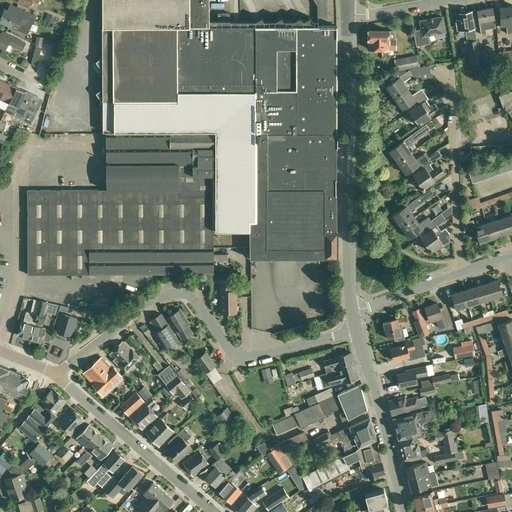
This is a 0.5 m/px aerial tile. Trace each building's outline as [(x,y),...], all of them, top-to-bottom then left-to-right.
[(27,190),(27,275),(157,274),(192,274),(198,274),(213,274),(213,261),(213,254),(213,222),(215,222),(215,232),(250,232),(250,249),(250,259),(320,258),(328,258),(337,258),(337,231),(336,231),(336,148),(338,148),(338,133),(337,133),(336,26),(317,26),(317,21),(312,21),(310,17),(304,21),(302,21),(300,17),(294,21),(283,21),(281,17),(275,21),(263,21),(261,17),(255,21),(209,21),(208,0),(102,0),(103,61),(100,57),(95,62),(100,68),(103,68),(103,93),(100,89),(95,93),(100,100),(103,100),(103,119),(103,134),(106,134),(106,190),(56,190),(45,190),(27,190)] [(30,13),(10,3),(6,10),(5,9),(0,18),(0,21),(26,34),(32,22),(33,23),(36,16),(30,13)] [(511,33),(511,6),(498,7),(500,25),(506,24),(506,33),(511,33)] [(493,19),(491,8),(476,10),(481,34),(486,33),(485,29),(495,28),(494,18),(493,19)] [(466,12),(465,11),(460,12),(460,13),(458,14),(459,20),(455,21),(457,30),(466,28),(468,42),(477,41),(475,27),(474,27),(472,11),(466,12)] [(416,46),(428,43),(427,35),(445,32),(442,16),(419,20),(421,29),(413,30),(416,46)] [(368,49),(395,49),(395,39),(394,39),(394,31),(388,31),(388,30),(368,30),(368,31),(366,33),(366,37),(368,39),(368,49)] [(2,34),(0,33),(0,47),(5,49),(8,43),(22,50),(25,43),(3,33),(2,34)] [(480,62),(477,41),(468,42),(467,42),(471,64),(480,62)] [(35,44),(33,55),(39,57),(41,47),(35,44)] [(482,63),(494,61),(492,49),(480,51),(482,63)] [(503,61),(511,60),(511,49),(502,51),(503,61)] [(396,71),(411,68),(419,66),(417,54),(393,59),(396,71)] [(393,97),(407,88),(403,82),(412,75),(430,72),(429,66),(418,68),(418,67),(409,70),(406,72),(405,69),(395,72),(384,74),(390,83),(385,86),(393,97)] [(0,98),(9,103),(16,87),(7,83),(0,97),(0,98)] [(16,87),(9,103),(17,107),(14,114),(22,118),(26,110),(25,109),(28,103),(22,100),(26,92),(16,87)] [(415,106),(428,98),(421,88),(412,95),(407,88),(393,97),(401,109),(412,102),(415,106)] [(511,89),(498,95),(502,107),(507,105),(510,109),(507,111),(511,117),(511,89)] [(428,98),(415,106),(409,110),(418,124),(430,116),(429,114),(438,108),(434,103),(430,106),(426,100),(428,98)] [(411,152),(406,146),(429,129),(426,124),(389,151),(397,162),(411,152)] [(470,152),(511,149),(511,143),(470,147),(470,152)] [(429,164),(432,162),(425,152),(415,159),(411,152),(397,162),(405,173),(416,166),(419,171),(425,166),(425,167),(429,164)] [(508,159),(502,161),(506,171),(511,169),(508,159)] [(502,161),(496,163),(500,173),(506,171),(502,161)] [(496,163),(491,165),(495,175),(500,173),(496,163)] [(433,169),(429,164),(425,167),(425,166),(419,171),(413,175),(423,190),(435,181),(446,173),(439,164),(433,169)] [(491,165),(485,167),(489,177),(495,175),(491,165)] [(485,167),(480,169),(483,179),(489,177),(485,167)] [(480,169),(474,171),(478,181),(483,179),(480,169)] [(474,171),(469,173),(472,183),(478,181),(474,171)] [(424,201),(433,193),(429,188),(419,195),(424,201)] [(504,199),(511,196),(511,191),(502,195),(504,199)] [(491,199),(493,203),(504,199),(502,195),(491,199)] [(480,203),(478,196),(466,201),(470,211),(481,207),(480,203)] [(406,205),(407,206),(393,216),(401,227),(415,217),(410,210),(419,204),(415,199),(406,205)] [(493,203),(491,199),(480,203),(481,207),(493,203)] [(486,223),(491,239),(503,235),(498,220),(495,212),(484,216),(486,223)] [(421,237),(437,226),(445,219),(441,213),(430,220),(428,217),(419,223),(415,217),(401,227),(409,238),(417,232),(420,237),(421,237)] [(503,235),(511,231),(511,224),(509,216),(498,220),(503,235)] [(477,236),(480,242),(491,239),(486,223),(475,227),(472,220),(467,222),(472,237),(477,236)] [(441,231),(437,226),(421,237),(430,250),(441,242),(443,245),(449,241),(449,233),(445,228),(441,231)] [(231,291),(231,280),(220,281),(220,313),(236,312),(236,290),(231,291)] [(487,284),(491,299),(503,295),(498,280),(487,284)] [(480,302),(491,299),(487,284),(475,287),(480,302)] [(475,287),(463,291),(468,306),(480,302),(475,287)] [(456,309),(468,306),(463,291),(451,294),(456,309)] [(21,322),(17,335),(30,339),(37,314),(40,301),(34,300),(30,312),(30,313),(26,311),(22,322),(21,322)] [(37,314),(30,339),(42,342),(42,340),(46,329),(41,328),(46,312),(47,309),(48,303),(40,301),(37,314)] [(440,312),(437,303),(424,308),(429,321),(435,319),(439,328),(451,324),(446,310),(440,312)] [(182,340),(193,333),(187,324),(189,323),(179,309),(167,316),(177,331),(176,331),(182,340)] [(495,313),(497,318),(508,314),(506,310),(495,313)] [(168,324),(161,313),(150,320),(157,331),(154,333),(164,348),(178,340),(168,324)] [(495,313),(484,316),(485,321),(497,318),(495,313)] [(72,337),(77,319),(61,314),(55,332),(72,337)] [(484,316),(472,320),(474,325),(485,321),(484,316)] [(403,317),(397,319),(397,318),(384,321),(386,331),(384,332),(385,337),(387,337),(387,338),(393,336),(394,341),(405,338),(401,323),(404,323),(403,317)] [(423,318),(414,321),(419,336),(428,333),(423,318)] [(474,325),(472,320),(460,324),(459,320),(455,322),(457,330),(462,329),(474,325)] [(502,337),(511,333),(511,320),(498,325),(502,337)] [(475,327),(481,344),(486,342),(483,332),(493,329),(490,322),(475,327)] [(147,326),(142,329),(146,334),(147,336),(150,334),(149,332),(151,331),(147,326)] [(507,348),(511,346),(511,333),(502,337),(506,347),(507,348)] [(135,349),(140,344),(130,334),(125,339),(135,349)] [(405,345),(390,349),(393,360),(407,357),(408,360),(424,356),(421,344),(424,343),(422,337),(412,340),(412,339),(404,341),(405,345)] [(474,355),(472,343),(471,340),(461,342),(462,345),(453,347),(455,358),(474,355)] [(132,351),(122,341),(109,354),(114,359),(113,360),(124,371),(139,356),(133,350),(132,351)] [(481,344),(485,355),(490,354),(486,342),(481,344)] [(511,359),(511,358),(511,346),(507,348),(506,347),(497,351),(499,357),(505,355),(505,353),(508,352),(511,359)] [(204,373),(216,365),(206,351),(194,359),(204,373)] [(335,356),(322,360),(326,372),(326,373),(354,365),(351,352),(335,357),(335,356)] [(111,376),(117,371),(113,367),(112,368),(101,357),(92,366),(103,378),(108,373),(111,376)] [(463,358),(465,365),(474,364),(473,357),(463,358)] [(15,372),(0,365),(0,390),(0,391),(0,394),(1,395),(3,391),(22,399),(24,395),(26,395),(28,390),(27,389),(27,388),(26,387),(29,381),(28,378),(25,376),(21,374),(21,372),(16,370),(15,372)] [(158,374),(165,384),(167,382),(177,375),(169,365),(158,374)] [(329,386),(342,382),(358,377),(354,365),(326,373),(320,375),(323,388),(329,386)] [(121,375),(117,371),(111,376),(108,373),(103,378),(92,366),(84,374),(94,384),(93,385),(101,394),(121,375)] [(280,366),(264,371),(268,385),(285,379),(280,366)] [(488,379),(493,379),(497,378),(496,368),(492,368),(492,366),(486,367),(488,379)] [(213,384),(222,377),(214,367),(206,373),(213,384)] [(400,386),(417,383),(416,377),(428,375),(426,367),(405,371),(406,373),(398,375),(400,386)] [(314,376),(311,368),(298,372),(293,374),(292,372),(284,375),(287,385),(308,378),(314,376)] [(433,385),(459,379),(458,373),(450,375),(449,373),(431,377),(431,378),(421,381),(422,387),(433,385)] [(181,399),(190,391),(177,375),(167,382),(165,384),(166,385),(161,389),(168,397),(173,393),(173,394),(176,392),(181,399)] [(188,378),(184,381),(188,386),(192,383),(188,378)] [(485,382),(476,383),(476,391),(486,391),(485,382)] [(294,414),(272,424),(275,430),(277,435),(299,425),(300,428),(325,417),(324,415),(343,406),(345,412),(339,414),(342,421),(348,419),(348,418),(367,408),(360,384),(337,394),(335,395),(319,402),(300,410),(294,413),(294,414)] [(435,392),(433,385),(422,387),(419,388),(420,395),(435,392)] [(152,395),(145,386),(139,392),(146,400),(152,395)] [(196,395),(200,393),(198,391),(195,387),(192,390),(195,394),(196,395)] [(317,402),(334,394),(331,387),(314,394),(315,396),(317,400),(317,402)] [(67,401),(54,390),(42,404),(50,412),(45,418),(50,422),(51,423),(56,416),(55,415),(67,401)] [(144,401),(136,391),(119,406),(128,415),(144,401)] [(186,409),(196,401),(189,393),(179,402),(186,409)] [(0,431),(5,425),(10,414),(1,410),(6,398),(0,395),(0,431)] [(392,414),(409,410),(408,410),(427,405),(425,397),(418,399),(417,396),(406,399),(405,395),(388,400),(392,414)] [(142,429),(156,416),(148,407),(155,402),(151,397),(144,403),(145,403),(130,416),(142,429)] [(477,423),(488,422),(485,404),(475,405),(477,423)] [(71,408),(57,423),(58,424),(70,435),(84,421),(71,408)] [(440,412),(439,408),(436,409),(435,408),(421,412),(393,418),(398,439),(421,433),(418,421),(437,417),(437,413),(440,412)] [(34,441),(50,422),(45,418),(34,409),(19,427),(34,441)] [(491,411),(493,422),(498,421),(504,419),(502,409),(491,411)] [(357,435),(372,427),(370,417),(349,426),(338,431),(338,430),(331,434),(329,431),(327,433),(309,441),(309,442),(299,447),(302,455),(330,440),(333,444),(339,441),(340,444),(357,435)] [(159,446),(173,431),(160,418),(146,433),(159,446)] [(88,448),(100,435),(89,424),(76,438),(88,448)] [(359,447),(358,446),(375,438),(372,427),(357,435),(340,444),(344,452),(345,452),(346,453),(346,454),(359,447)] [(176,461),(191,448),(185,441),(191,436),(183,428),(167,442),(172,447),(167,451),(176,461)] [(443,439),(444,446),(455,444),(453,436),(454,436),(453,430),(440,432),(441,439),(443,439)] [(309,442),(309,441),(304,431),(278,443),(277,444),(279,446),(282,450),(283,450),(285,454),(298,447),(299,447),(309,442)] [(500,433),(495,434),(497,445),(502,444),(506,443),(505,434),(500,434),(500,433)] [(100,459),(112,446),(100,435),(88,448),(100,459)] [(403,461),(421,457),(420,449),(417,437),(413,438),(399,441),(403,461)] [(359,448),(359,447),(346,454),(346,453),(342,455),(302,476),(310,492),(321,486),(350,470),(347,464),(359,458),(361,467),(374,463),(374,460),(374,459),(378,460),(378,462),(381,461),(381,460),(375,440),(359,448)] [(39,442),(29,453),(42,465),(52,454),(39,442)] [(54,442),(50,447),(55,451),(59,446),(54,442)] [(209,449),(216,460),(220,457),(225,453),(217,443),(209,449)] [(444,446),(443,446),(444,453),(457,451),(456,443),(455,444),(444,446)] [(66,461),(73,453),(64,444),(57,452),(54,455),(62,463),(65,459),(66,461)] [(496,461),(510,460),(510,455),(504,456),(502,444),(497,445),(499,456),(496,457),(497,461),(496,461)] [(121,453),(119,454),(115,449),(96,469),(90,476),(102,487),(112,477),(106,472),(110,468),(113,471),(125,459),(123,457),(123,455),(121,453)] [(342,455),(339,449),(333,452),(336,458),(342,455)] [(15,463),(13,461),(13,460),(3,451),(0,454),(0,461),(9,469),(15,463)] [(81,465),(90,455),(86,451),(77,461),(81,465)] [(183,462),(193,476),(209,465),(199,451),(183,462)] [(9,469),(8,470),(14,476),(4,480),(11,500),(26,495),(24,488),(26,487),(22,474),(35,463),(27,453),(16,463),(15,463),(9,469)] [(272,461),(279,472),(291,464),(284,453),(272,461)] [(435,463),(456,459),(455,453),(434,457),(435,463)] [(232,468),(220,457),(216,460),(199,474),(204,479),(206,477),(214,486),(224,475),(225,475),(232,468)] [(378,475),(384,473),(381,461),(378,462),(378,460),(374,459),(374,460),(374,463),(361,467),(359,467),(360,471),(365,474),(367,473),(369,478),(378,475)] [(8,470),(9,469),(0,461),(0,475),(7,468),(8,470)] [(429,474),(426,462),(405,467),(408,479),(429,474)] [(488,480),(500,477),(496,462),(485,464),(488,480)] [(112,477),(102,487),(102,488),(113,498),(124,485),(128,489),(142,474),(132,465),(119,480),(113,475),(112,477)] [(62,473),(58,469),(53,474),(57,478),(62,473)] [(230,502),(241,490),(236,487),(244,478),(239,471),(228,479),(229,480),(218,492),(230,502)] [(429,474),(408,479),(411,491),(438,484),(435,472),(429,474)] [(503,491),(502,483),(501,479),(493,480),(496,492),(503,491)] [(159,499),(165,492),(153,482),(143,493),(146,495),(137,506),(141,510),(143,511),(145,511),(151,505),(154,502),(153,501),(157,498),(159,499)] [(261,485),(249,493),(250,493),(246,495),(246,496),(236,508),(240,511),(251,511),(258,505),(254,502),(267,494),(261,485)] [(262,500),(269,511),(286,499),(289,497),(283,486),(262,500)] [(132,501),(141,491),(137,487),(130,494),(124,502),(128,506),(132,509),(136,505),(132,501)] [(349,501),(360,498),(357,487),(346,492),(349,501)] [(43,501),(59,496),(57,488),(41,494),(43,501)] [(384,511),(382,504),(387,503),(384,489),(365,494),(368,507),(360,510),(359,508),(345,511),(384,511)] [(154,502),(151,505),(158,511),(162,511),(163,510),(167,506),(169,508),(176,501),(173,499),(165,492),(159,499),(157,498),(154,501),(154,502)] [(430,493),(413,498),(416,509),(433,505),(432,499),(430,493)] [(503,493),(494,495),(497,506),(506,504),(503,493)] [(35,511),(44,509),(40,497),(18,504),(20,511),(35,511)] [(433,505),(416,509),(416,511),(435,511),(435,509),(441,508),(448,506),(447,501),(439,503),(433,505)] [(288,511),(282,503),(267,511),(288,511)]
